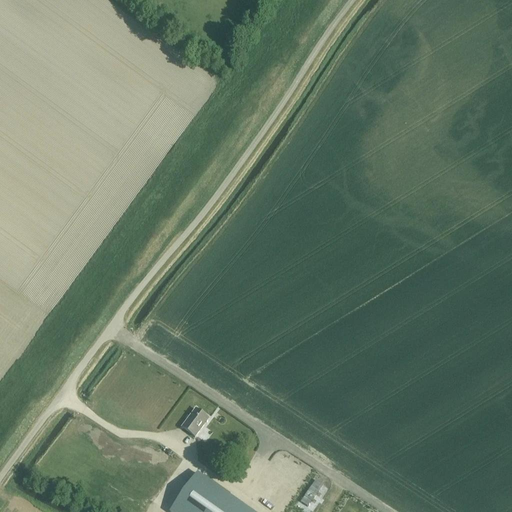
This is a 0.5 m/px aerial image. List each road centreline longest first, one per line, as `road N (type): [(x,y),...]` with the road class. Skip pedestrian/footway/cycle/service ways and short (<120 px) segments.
road 1 (unclassified): [(352,0),(211,202),(110,328)]
road 2 (unclassified): [(389,511),(110,328)]
road 3 (unclassified): [(0,476),(110,328)]
